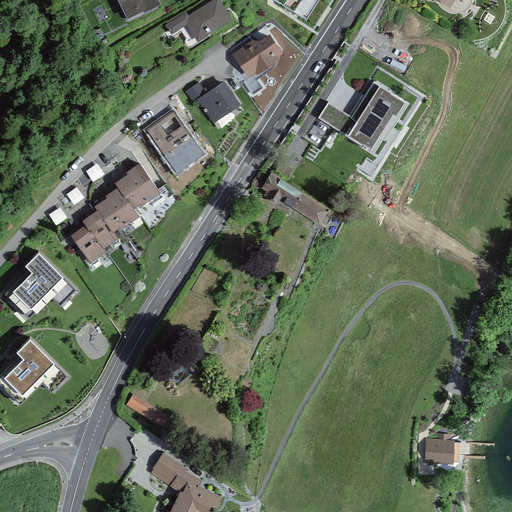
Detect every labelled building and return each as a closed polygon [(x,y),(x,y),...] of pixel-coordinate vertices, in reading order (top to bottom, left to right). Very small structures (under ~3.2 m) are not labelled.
[(118,0),(128,19),(143,11),(145,14),(162,5),(159,0),(118,0)] [(192,47),(233,20),(220,0),(213,0),(189,15),(186,12),(165,25),(168,30),(165,32),(170,40),(181,32),(186,39),(185,42),(186,45),(189,47),(192,47)] [(274,0),(307,21),(320,0),(274,0)] [(435,0),(450,9),(456,0),(457,0),(462,3),(463,0),(435,0)] [(439,40),(396,13),(380,39),(403,54),(405,52),(424,65),(439,40)] [(253,40),(233,54),(249,77),(256,72),(258,75),(280,59),(279,57),(283,53),(270,34),(260,41),(253,40)] [(224,81),(207,93),(199,81),(185,91),(193,102),(197,99),(214,124),(241,105),(224,81)] [(409,104),(373,82),(364,96),(362,95),(350,115),(328,102),(318,118),(374,153),(383,139),(385,141),(409,104)] [(174,110),(146,130),(177,174),(205,155),(174,110)] [(98,160),(86,167),(93,178),(104,171),(98,160)] [(320,225),(329,209),(285,182),(292,170),(281,163),(275,173),(272,171),(261,189),(266,192),(264,195),(279,205),(282,201),(320,225)] [(73,236),(88,258),(85,261),(92,270),(102,264),(98,259),(107,253),(104,249),(109,245),(112,250),(115,250),(123,244),(115,233),(120,229),(122,231),(130,225),(132,227),(143,220),(135,209),(141,205),(142,207),(150,201),(153,206),(164,198),(140,164),(127,173),(128,175),(116,184),(119,188),(106,197),(108,199),(96,207),(99,211),(84,222),(87,226),(73,236)] [(78,185),(68,189),(73,200),(83,196),(78,185)] [(57,221),(67,214),(60,204),(49,211),(57,221)] [(60,306),(76,290),(39,254),(26,267),(32,273),(18,287),(15,285),(5,294),(30,319),(52,297),(60,306)] [(225,345),(208,336),(202,347),(219,356),(225,345)] [(51,391),(67,375),(30,338),(17,351),(23,357),(0,380),(0,381),(20,402),(41,381),(51,391)] [(164,428),(170,416),(134,394),(127,405),(164,428)] [(455,442),(455,440),(450,440),(450,434),(438,434),(438,439),(426,439),(425,463),(454,465),(454,462),(460,462),(461,443),(455,442)] [(151,473),(180,493),(170,511),(214,511),(222,498),(200,486),(203,480),(193,475),(186,471),(187,468),(163,452),(153,469),(154,470),(151,473)]
